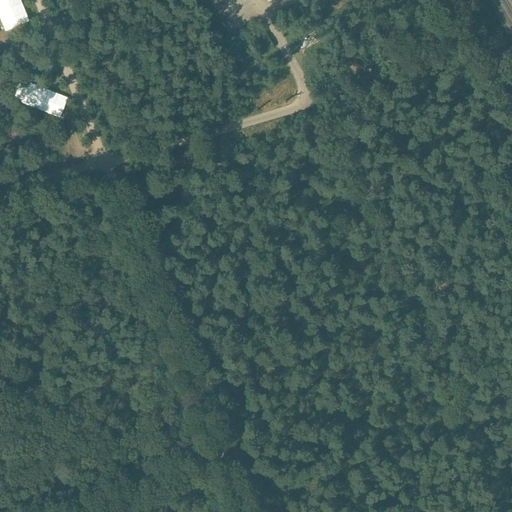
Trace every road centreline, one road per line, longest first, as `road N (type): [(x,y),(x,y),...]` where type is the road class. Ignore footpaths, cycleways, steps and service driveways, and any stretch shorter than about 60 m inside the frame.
road 1 (unknown): [(0,387),(68,346),(144,267),(306,212),(326,186),(435,129),(453,114),(471,50),(501,46)]
road 2 (track): [(246,511),(100,161)]
road 3 (track): [(26,511),(221,450)]
